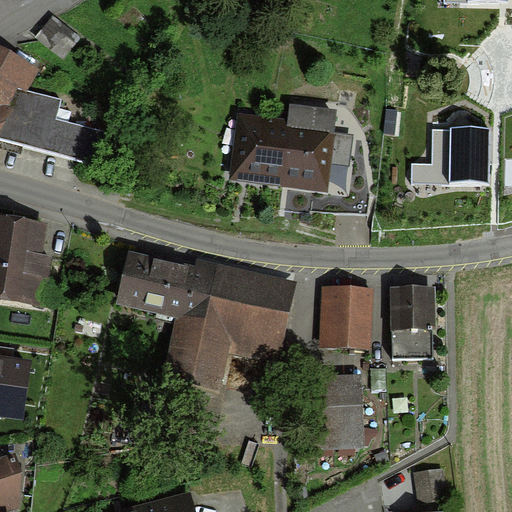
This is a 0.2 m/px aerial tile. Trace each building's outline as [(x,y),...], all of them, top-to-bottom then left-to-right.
[(52,20),(40,34),(65,53),(76,39),(52,20)] [(0,137),(109,167),(117,137),(57,121),(61,102),(29,94),(38,74),(0,54),(0,137)] [(239,116),(232,181),(329,193),(332,167),(348,169),(352,137),(335,135),(337,114),(292,109),(290,122),(239,116)] [(488,130),(453,130),(452,180),(487,180),(488,130)] [(44,230),(0,223),(0,302),(43,309),(51,261),(40,259),(44,230)] [(158,264),(127,257),(116,307),(180,320),(155,431),(212,444),(231,357),(280,368),(299,284),(198,262),(195,272),(158,264)] [(372,291),(320,290),(319,350),(371,351),(372,291)] [(436,290),(390,292),(391,333),(394,333),(395,359),(434,358),(433,333),(437,331),(436,290)] [(34,381),(50,382),(53,355),(38,354),(34,381)] [(30,366),(0,362),(0,410),(24,414),(30,366)] [(364,450),(361,380),(319,382),(322,452),(364,450)] [(0,511),(12,511),(19,510),(23,477),(16,456),(1,461),(0,458),(0,511)] [(442,470),(413,475),(418,508),(447,503),(442,470)] [(135,511),(133,511),(194,511),(189,493),(133,507),(135,511)]
